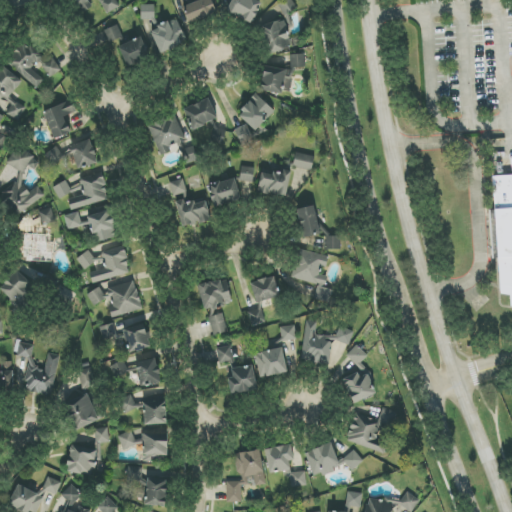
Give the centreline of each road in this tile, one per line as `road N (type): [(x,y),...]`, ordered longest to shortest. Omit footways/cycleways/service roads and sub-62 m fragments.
road 1 (residential): [(33,0),(117,109),(138,168),(200,429),(195,511)]
road 2 (secondary): [(333,0),(359,149),(429,386),(477,511)]
road 3 (secondary): [(434,293),(375,14)]
road 4 (secondary): [(509,511),(456,378),(434,293)]
